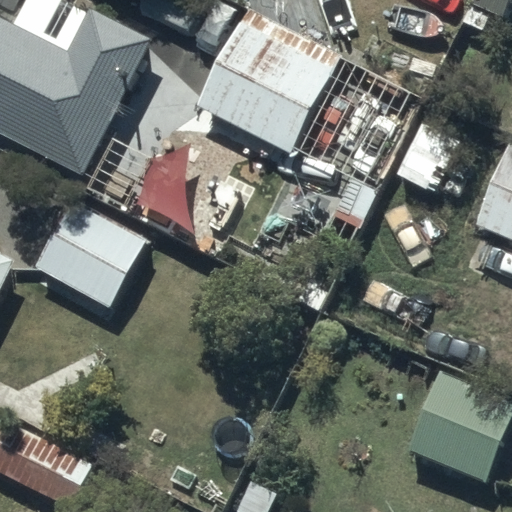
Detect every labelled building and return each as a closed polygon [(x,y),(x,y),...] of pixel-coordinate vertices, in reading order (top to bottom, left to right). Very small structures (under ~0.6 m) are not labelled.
[(200,112),(297,161),(300,154),(371,190),(419,96),(251,12),(200,112)] [(0,132),(88,177),(154,45),(95,15),(74,55),(0,18),(0,132)] [(91,196),(131,215),(166,145),(127,126),(91,196)] [(467,149),(427,130),(402,185),(442,203),(467,149)] [(511,156),(480,230),(511,242),(511,156)] [(43,270),(114,310),(150,244),(79,205),(43,270)] [(0,306),(20,267),(0,256),(0,306)] [(413,454),(490,485),(511,432),(511,401),(446,374),(413,454)] [(6,422),(0,434),(0,474),(76,511),(97,467),(6,422)]
